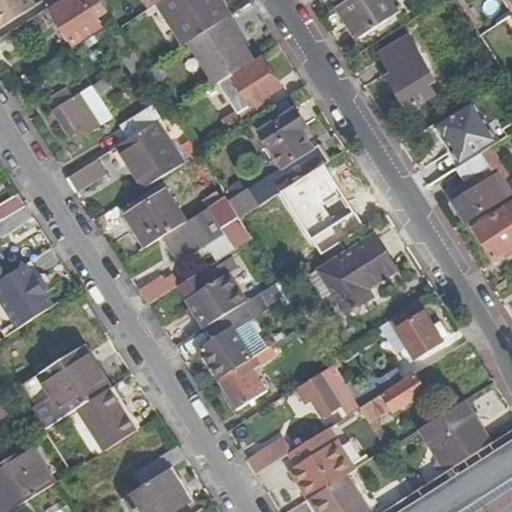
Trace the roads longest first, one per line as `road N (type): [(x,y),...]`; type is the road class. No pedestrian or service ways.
road 1 (residential): [(243,511),(0,119)]
road 2 (residential): [(279,0),(511,364)]
